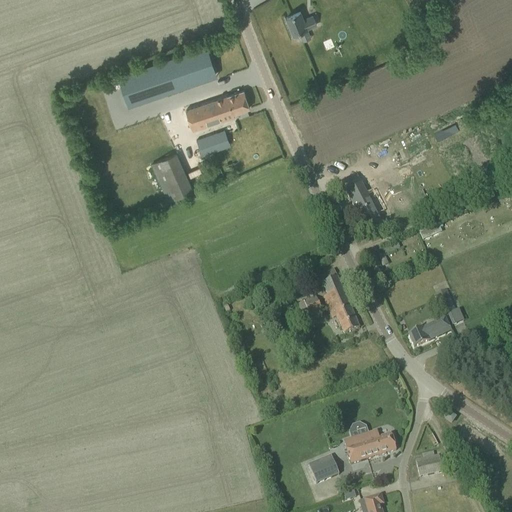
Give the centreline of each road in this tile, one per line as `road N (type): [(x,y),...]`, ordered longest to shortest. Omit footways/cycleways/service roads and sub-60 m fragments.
road 1 (tertiary): [(419,374),(380,326),(272,99),(235,0)]
road 2 (unclassified): [(406,511),(402,467),(424,403),(419,374)]
road 3 (track): [(479,511),(424,403)]
